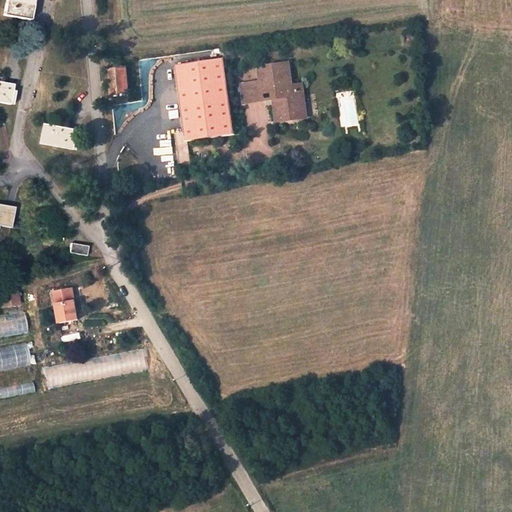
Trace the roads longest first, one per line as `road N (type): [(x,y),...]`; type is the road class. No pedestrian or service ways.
road 1 (residential): [(260,511),(107,248)]
road 2 (residential): [(107,248),(21,144),(46,0)]
road 3 (residential): [(107,248),(86,0)]
